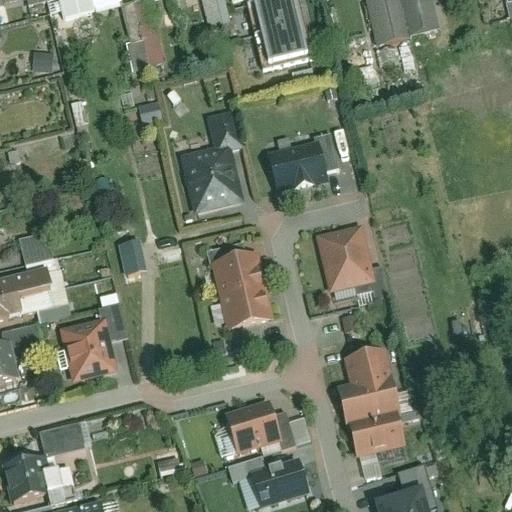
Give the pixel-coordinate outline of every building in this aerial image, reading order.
[(204,0),(208,28),(232,24),(228,0),(219,1),(218,0),(204,0)] [(314,59),(300,0),(253,0),(270,69),(314,59)] [(437,34),(429,0),(400,0),(410,41),(437,34)] [(36,72),(54,74),(57,56),(38,53),(36,72)] [(145,125),(165,120),(160,103),(140,108),(145,125)] [(184,161),(196,217),(245,207),(233,154),(243,152),(235,115),(207,120),(215,155),(184,161)] [(332,184),(323,147),(268,159),(277,196),(332,184)] [(382,282),(369,230),(316,243),(328,295),(382,282)] [(211,267),(226,335),(276,324),(261,256),(211,267)] [(346,336),(360,333),(357,318),(343,321),(346,336)] [(118,377),(106,324),(61,335),(73,387),(118,377)] [(8,346),(0,348),(0,389),(19,384),(8,346)] [(389,353),(345,365),(351,387),(340,390),(360,463),(412,449),(402,415),(406,414),(389,353)] [(285,445),(274,406),(227,419),(238,458),(285,445)] [(95,451),(89,424),(42,435),(48,461),(95,451)] [(162,478),(184,474),(180,448),(157,452),(162,478)] [(38,463),(1,472),(9,508),(46,500),(38,463)] [(307,498),(297,464),(250,477),(260,511),(307,498)] [(404,502),(373,511),(434,511),(421,472),(396,480),(404,502)]
